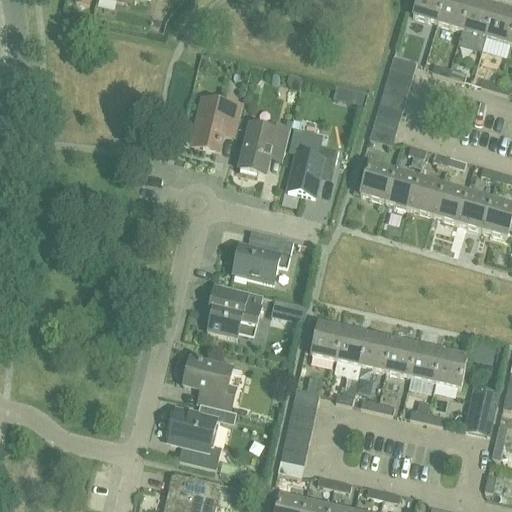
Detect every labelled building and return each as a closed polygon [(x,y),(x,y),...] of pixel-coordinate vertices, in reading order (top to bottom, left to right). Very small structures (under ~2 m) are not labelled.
[(92,0),(78,0),(77,6),(90,9),(92,0)] [(438,28),(446,0),(418,0),(413,20),(438,28)] [(471,3),(460,0),(446,0),(438,28),(462,35),(471,3)] [(495,11),(471,3),(462,35),(486,42),(495,11)] [(511,15),(495,11),(486,42),(510,49),(511,43),(511,15)] [(393,60),(389,73),(414,80),(417,67),(393,60)] [(448,82),(450,73),(435,69),(432,77),(448,82)] [(414,80),(389,73),(386,85),(410,92),(414,80)] [(450,73),(448,82),(464,86),(466,78),(450,73)] [(496,96),(499,88),(483,83),(481,91),(496,96)] [(386,85),(383,96),(407,103),(410,92),(386,85)] [(511,91),(499,88),(496,96),(511,100),(511,91)] [(383,96),(379,108),(403,115),(407,103),(383,96)] [(186,147),(192,149),(191,150),(219,157),(226,127),(237,130),(243,108),(217,102),(216,106),(203,103),(196,131),(190,129),(186,147)] [(379,108),(376,120),(400,127),(403,115),(379,108)] [(376,120),(372,131),(396,138),(400,127),(376,120)] [(286,124),(285,131),(267,126),(266,132),(251,128),(240,173),(266,180),(272,156),(285,159),(291,132),(290,132),(292,125),(286,124)] [(396,138),(372,131),(369,144),(393,151),(396,138)] [(287,196),(314,202),(320,182),(331,185),(339,154),(320,149),(321,143),(295,136),(289,160),(296,162),(287,196)] [(424,163),(426,155),(411,150),(408,159),(424,163)] [(448,170),(450,162),(435,157),(432,166),(448,170)] [(450,162),(448,170),(464,175),(466,167),(450,162)] [(385,208),(394,175),(369,168),(360,201),(385,208)] [(496,184),(498,176),(483,172),(481,180),(496,184)] [(418,181),(394,175),(385,208),(409,214),(418,181)] [(511,180),(498,176),(496,184),(511,188),(511,180)] [(442,188),(418,181),(409,214),(433,221),(442,188)] [(442,188),(433,221),(458,228),(467,195),(442,188)] [(491,202),(467,195),(458,228),(482,235),(491,202)] [(511,207),(491,202),(482,235),(507,242),(508,237),(511,223),(511,207)] [(287,272),(293,246),(269,240),(265,255),(240,249),(233,279),(274,288),(278,269),(287,272)] [(260,310),(262,300),(216,289),(209,319),(212,320),(208,337),(236,343),(240,327),(256,331),(261,311),(260,310)] [(337,365),(344,332),(319,327),(311,360),(337,365)] [(344,332),(337,365),(361,371),(369,338),(344,332)] [(369,338),(361,371),(386,377),(393,343),(369,338)] [(418,349),(393,343),(386,377),(410,382),(418,349)] [(442,355),(418,349),(410,382),(435,388),(442,355)] [(468,360),(442,355),(435,388),(460,393),(468,360)] [(230,416),(236,391),(227,389),(231,371),(190,361),(183,390),(206,395),(202,409),(230,416)] [(336,406),(353,410),(355,402),(359,384),(348,382),(344,400),(338,398),(337,402),(336,406)] [(294,405),(317,410),(320,397),(296,392),(294,405)] [(475,392),(465,435),(489,441),(498,398),(475,392)] [(511,408),(511,397),(506,397),(503,412),(511,414),(511,408)] [(377,416),(379,408),(362,404),(360,412),(377,416)] [(317,410),(294,405),(291,417),(314,422),(317,410)] [(394,411),(379,408),(377,416),(393,419),(394,411)] [(184,466),(217,474),(222,452),(211,449),(217,425),(177,415),(170,446),(188,450),(184,466)] [(233,430),(236,418),(224,415),(221,427),(233,430)] [(426,427),(428,419),(411,415),(410,423),(426,427)] [(291,417),(288,429),(312,434),(314,422),(291,417)] [(444,422),(428,419),(426,427),(442,430),(444,422)] [(312,434),(288,429),(286,440),(309,446),(312,434)] [(499,430),(495,446),(503,448),(507,432),(499,430)] [(286,440),(283,452),(306,457),(309,446),(286,440)] [(503,448),(495,446),(492,462),(500,463),(503,448)] [(283,452),(280,464),(304,469),(306,457),(283,452)] [(304,469),(280,464),(277,477),(301,482),(304,469)] [(490,471),(488,479),(484,495),(486,501),(489,505),(497,507),(504,474),(490,471)] [(216,511),(221,488),(174,479),(167,511),(216,511)] [(333,493),(335,485),(319,481),(317,490),(333,493)] [(351,488),(335,485),(333,493),(349,497),(351,488)] [(382,504),(384,496),(369,493),(367,501),(382,504)] [(384,496),(382,504),(399,508),(400,499),(384,496)] [(303,511),(305,506),(280,500),(277,511),(303,511)]
